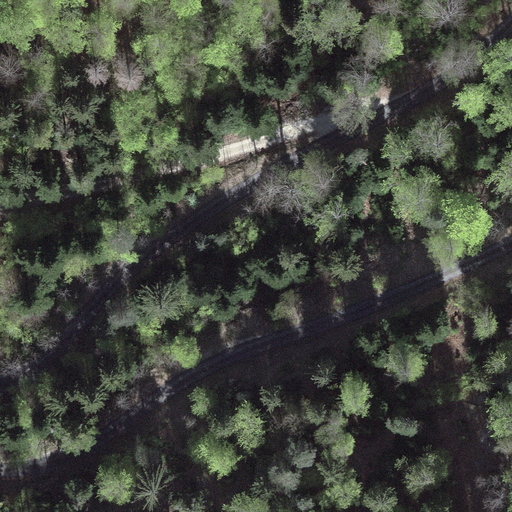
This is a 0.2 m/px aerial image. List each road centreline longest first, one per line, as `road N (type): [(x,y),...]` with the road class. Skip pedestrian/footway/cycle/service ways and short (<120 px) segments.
road 1 (unclassified): [(0,469),(54,461),(220,360),(364,310),(511,242)]
road 2 (unclassified): [(429,89),(193,216),(120,274),(41,365),(0,384)]
road 3 (track): [(0,199),(150,172),(429,89)]
